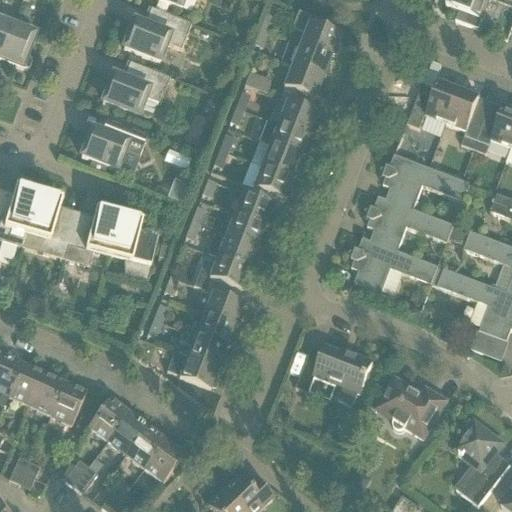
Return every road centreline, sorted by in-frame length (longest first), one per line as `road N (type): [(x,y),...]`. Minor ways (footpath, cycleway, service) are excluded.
road 1 (residential): [(302,301),(404,31)]
road 2 (residential): [(302,301),(387,329),(509,398)]
road 3 (residential): [(0,151),(34,157),(46,147),(101,0)]
road 4 (residential): [(254,425),(302,301)]
